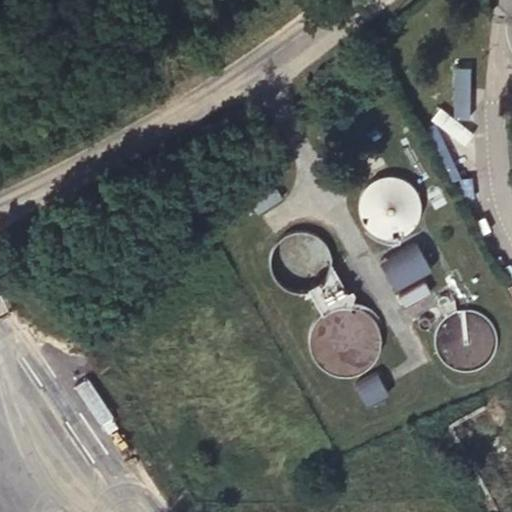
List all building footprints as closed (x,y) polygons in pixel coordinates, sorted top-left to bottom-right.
[(473,66),(461,66),(460,102),(472,101),(473,66)] [(472,101),(460,102),(460,117),(472,118),(472,101)] [(379,177),(373,180),(367,185),(363,191),(361,197),(360,205),(360,212),(363,218),(367,224),(372,229),(378,232),(385,234),(392,234),(399,233),(406,229),(411,225),(415,219),(418,212),(419,205),(418,198),(416,192),(412,186),(406,181),(400,177),(393,176),(386,176),(379,177)] [(421,242),(393,258),(401,272),(392,277),(400,289),(436,269),(421,242)] [(393,258),(384,262),(392,277),(401,272),(393,258)] [(353,304),(329,267),(327,274),(325,278),(321,283),(317,286),(313,289),(305,291),(320,312),(326,307),(338,303),(343,303),(353,304)] [(426,317),(424,317),(422,318),(420,318),(419,320),(418,322),(418,324),(418,325),(419,327),(421,328),(422,329),(424,330),(426,329),(428,328),(430,326),(430,324),(430,322),(430,320),(428,319),(426,317)] [(74,382),(99,421),(113,412),(87,373),(74,382)] [(381,373),(359,385),(371,406),(393,394),(381,373)]
